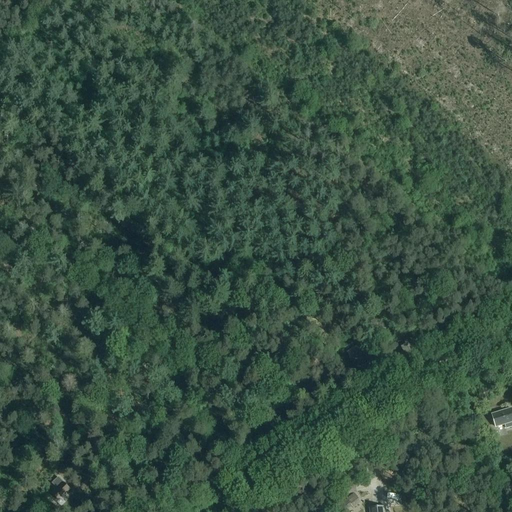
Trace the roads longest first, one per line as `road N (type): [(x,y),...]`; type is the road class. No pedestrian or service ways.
road 1 (track): [(224,511),(511,316)]
road 2 (track): [(455,511),(429,442),(398,396)]
